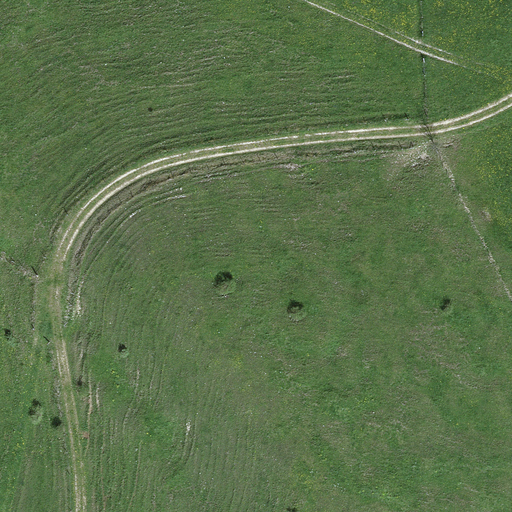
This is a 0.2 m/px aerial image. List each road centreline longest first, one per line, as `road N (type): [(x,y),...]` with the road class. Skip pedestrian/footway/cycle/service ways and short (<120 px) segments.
road 1 (track): [(511,99),(428,129),(181,158),(125,180),(89,210),(64,252),(53,304),(80,511)]
road 2 (track): [(511,75),(310,0)]
road 3 (track): [(53,304),(16,480),(1,511)]
